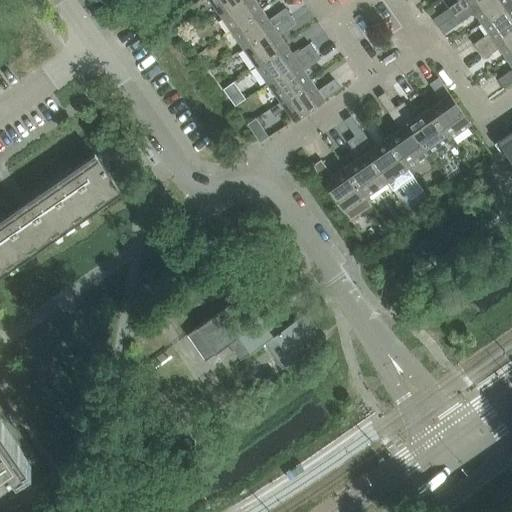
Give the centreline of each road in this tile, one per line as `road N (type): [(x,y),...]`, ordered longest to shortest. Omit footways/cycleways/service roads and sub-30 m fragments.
road 1 (residential): [(449,440),(256,165)]
road 2 (residential): [(256,165),(220,188),(186,183),(93,51)]
road 3 (residential): [(256,165),(372,80)]
road 4 (tertiary): [(449,440),(346,511)]
